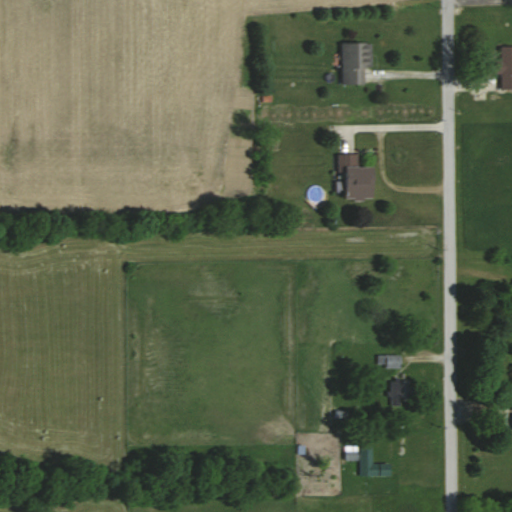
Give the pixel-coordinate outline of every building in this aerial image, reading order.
[(372,69),(372,43),(341,43),(341,85),(365,85),(365,69),(372,69)] [(511,47),(500,47),(500,90),(511,90),(511,47)] [(338,155),(337,176),(345,176),(345,199),(374,199),(374,167),(358,167),(359,156),(338,155)] [(401,368),(401,356),(378,356),(378,368),(401,368)] [(391,402),(412,402),(412,381),(391,381),(391,402)]
